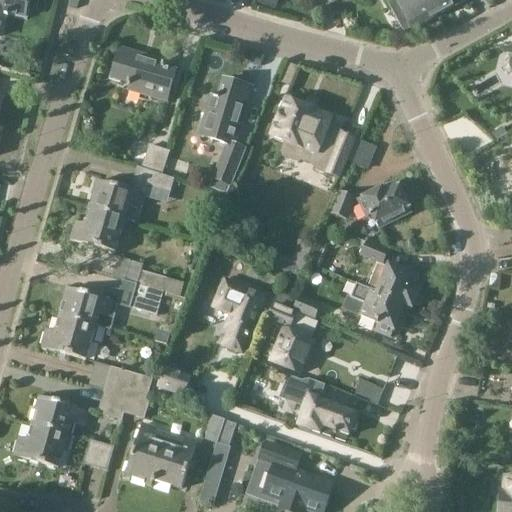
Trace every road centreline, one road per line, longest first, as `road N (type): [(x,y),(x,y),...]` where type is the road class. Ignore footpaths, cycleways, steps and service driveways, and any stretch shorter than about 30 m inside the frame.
road 1 (residential): [(408,454),(477,259),(445,169),(395,68)]
road 2 (residential): [(0,317),(31,194),(101,0)]
road 3 (residential): [(395,68),(164,0)]
road 4 (residential): [(511,6),(395,68)]
